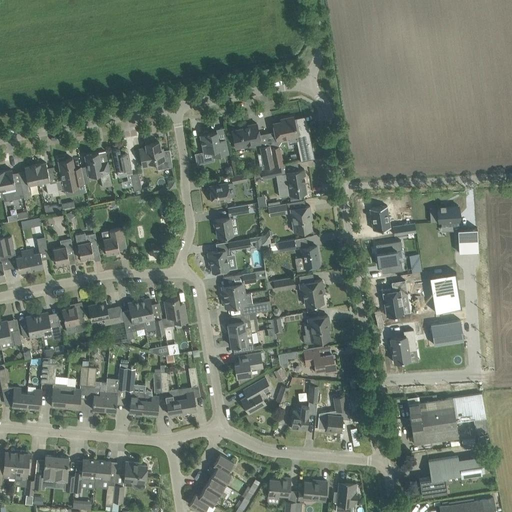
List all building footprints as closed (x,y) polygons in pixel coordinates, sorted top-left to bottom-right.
[(295,124),(293,116),(280,119),(281,121),(273,122),(277,140),(285,138),(286,143),(295,140),(299,160),(313,157),(306,125),(301,127),(300,122),(295,124)] [(247,145),(261,142),(257,123),(244,126),(244,127),(232,130),(234,140),(235,146),(247,143),(247,145)] [(219,140),(217,131),(200,134),(204,152),(211,150),(213,157),(228,153),(225,139),(219,140)] [(160,148),(159,141),(145,144),(146,147),(139,148),(141,158),(142,166),(157,164),(156,161),(165,160),(162,148),(160,148)] [(274,166),(280,165),(283,164),(279,146),(271,148),(274,166)] [(120,153),(119,148),(108,151),(111,151),(115,171),(117,170),(119,176),(127,175),(126,173),(132,172),(129,154),(128,152),(120,153)] [(100,162),(98,152),(85,155),(87,165),(89,175),(100,173),(102,187),(108,186),(112,185),(109,170),(107,161),(100,162)] [(72,157),(65,159),(65,156),(58,158),(64,189),(78,186),(77,183),(84,182),(83,176),(81,166),(74,168),(72,157)] [(50,182),(46,162),(40,163),(35,164),(39,182),(45,181),(47,193),(52,192),(52,196),(59,194),(56,181),(50,182)] [(24,197),(30,196),(28,184),(39,182),(35,164),(30,165),(24,166),(27,180),(21,181),(24,197)] [(263,178),(276,175),(282,174),(280,165),(274,166),(254,170),(254,177),(263,176),(263,178)] [(306,192),(304,182),(306,182),(304,168),(286,171),(286,173),(282,174),(276,175),(279,190),(288,188),(290,195),(301,193),(306,192)] [(15,182),(12,169),(4,171),(4,170),(0,170),(0,180),(2,190),(3,198),(4,201),(24,197),(21,181),(15,182)] [(245,172),(231,175),(233,183),(247,180),(246,177),(245,172)] [(131,174),(134,190),(142,188),(138,173),(131,174)] [(212,202),(230,199),(227,182),(209,186),(212,202)] [(301,193),(290,195),(291,201),(302,199),(301,193)] [(264,194),(256,196),(258,206),(266,205),(264,194)] [(448,194),(429,196),(430,207),(449,205),(448,194)] [(229,215),(249,211),(247,203),(228,207),(229,215)] [(269,216),(287,213),(286,203),(268,206),(269,216)] [(386,204),(363,207),(365,224),(388,222),(386,204)] [(294,231),(302,230),(312,228),(309,214),(311,213),(310,205),(290,208),(294,231)] [(26,210),(7,214),(8,220),(27,216),(26,210)] [(229,217),(225,218),(215,219),(216,227),(218,237),(228,235),(232,234),(230,218),(229,217)] [(106,253),(119,251),(117,240),(123,239),(121,227),(102,231),(105,246),(103,247),(104,252),(106,252),(106,253)] [(477,227),(457,228),(458,252),(478,251),(477,227)] [(85,235),(84,232),(76,234),(79,252),(78,252),(79,257),(80,257),(81,259),(94,256),(92,245),(97,244),(95,232),(85,235)] [(269,235),(261,236),(262,244),(271,242),(269,235)] [(7,254),(15,252),(12,236),(4,237),(7,254)] [(263,249),(262,244),(261,236),(228,242),(229,249),(251,246),(250,242),(255,241),(256,248),(262,247),(262,249),(263,249)] [(56,264),(69,261),(67,251),(73,249),(71,238),(60,240),(61,247),(53,248),(55,257),(53,257),(54,262),(56,262),(56,264)] [(271,242),(262,244),(263,249),(270,248),(270,250),(278,249),(278,251),(295,248),(293,238),(271,242)] [(402,241),(369,245),(370,248),(373,248),(374,260),(371,260),(372,263),(387,261),(388,267),(403,265),(402,259),(399,259),(397,248),(403,247),(402,241)] [(304,267),(310,266),(320,265),(316,245),(301,248),(304,267)] [(34,253),(33,248),(27,250),(31,269),(43,266),(40,252),(34,253)] [(229,269),(225,249),(207,252),(208,259),(210,259),(212,272),(229,269)] [(19,272),(31,269),(27,250),(21,251),(22,255),(16,257),(19,272)] [(243,282),(255,280),(255,279),(266,277),(265,270),(254,271),(242,273),(243,282)] [(455,271),(428,276),(434,312),(461,307),(455,271)] [(275,289),(295,286),(293,276),(267,280),(268,288),(275,287),(275,289)] [(324,302),(321,288),(323,287),(322,279),(299,283),(301,290),(303,290),(306,305),(314,304),(324,302)] [(389,290),(379,291),(383,316),(400,314),(397,296),(404,294),(401,280),(388,282),(389,290)] [(223,296),(243,293),(241,282),(222,285),(223,296)] [(252,303),(251,292),(243,293),(223,296),(225,307),(235,305),(239,305),(241,314),(249,313),(261,311),(260,301),(252,303)] [(155,319),(154,316),(150,297),(139,300),(143,319),(145,327),(146,330),(155,328),(156,335),(165,333),(164,326),(162,318),(155,319)] [(180,309),(178,297),(164,300),(167,317),(162,318),(164,326),(175,324),(174,323),(188,321),(186,308),(180,309)] [(131,312),(123,314),(124,320),(126,331),(136,329),(145,327),(143,319),(139,300),(128,302),(131,312)] [(110,322),(107,309),(106,301),(88,305),(91,319),(104,317),(105,324),(110,322)] [(78,316),(76,306),(62,308),(66,323),(74,322),(76,331),(87,329),(84,315),(78,316)] [(124,320),(123,314),(121,306),(107,309),(110,322),(124,320)] [(41,333),(52,331),(50,321),(48,311),(37,314),(41,333)] [(230,334),(251,331),(249,313),(241,314),(237,314),(238,321),(228,323),(230,334)] [(23,336),(30,335),(41,333),(37,314),(26,316),(28,326),(21,327),(23,336)] [(329,338),(327,323),(329,323),(328,315),(308,318),(309,324),(304,325),(306,334),(311,333),(312,341),(329,338)] [(274,332),(282,331),(280,316),(272,317),(274,332)] [(466,316),(434,321),(438,353),(470,350),(466,316)] [(50,321),(52,331),(53,339),(63,337),(59,319),(50,321)] [(9,330),(9,329),(7,320),(0,321),(0,339),(0,341),(13,339),(14,344),(21,342),(19,328),(9,330)] [(405,334),(386,338),(390,367),(408,366),(408,355),(428,353),(424,321),(404,325),(405,334)] [(245,351),(254,349),(251,331),(230,334),(231,346),(243,344),(245,351)] [(331,353),(330,345),(320,347),(303,349),(306,364),(314,363),(315,371),(325,370),(325,373),(337,371),(335,359),(334,359),(333,353),(331,353)] [(54,354),(52,347),(44,348),(45,351),(46,355),(54,354)] [(239,384),(252,377),(251,375),(250,369),(263,367),(260,351),(257,352),(238,355),(239,362),(234,363),(235,368),(232,369),(236,375),(237,377),(238,377),(239,384)] [(296,351),(288,352),(289,359),(298,357),(296,351)] [(45,356),(43,356),(43,362),(41,382),(48,382),(50,363),(50,356),(50,355),(45,356)] [(87,384),(89,366),(88,366),(88,361),(82,360),(80,384),(87,384)] [(55,383),(57,363),(50,363),(48,382),(55,383)] [(95,385),(96,367),(89,366),(87,384),(95,385)] [(192,387),(199,386),(195,366),(189,367),(192,387)] [(125,388),(128,367),(120,367),(118,387),(125,388)] [(133,389),(135,368),(128,367),(125,388),(133,389)] [(4,368),(0,368),(0,379),(3,394),(13,395),(12,405),(26,407),(27,393),(20,392),(21,387),(8,386),(4,368)] [(162,391),(169,391),(168,370),(161,371),(162,391)] [(155,391),(162,391),(161,371),(154,371),(155,391)] [(249,413),(264,404),(259,395),(271,387),(265,376),(252,383),(243,388),(247,395),(241,399),(249,413)] [(317,401),(318,387),(319,385),(319,380),(310,379),(309,384),(310,384),(309,400),(317,401)] [(27,393),(26,407),(40,408),(41,398),(42,389),(35,388),(36,386),(28,385),(27,393)] [(281,385),(278,394),(285,396),(288,387),(281,385)] [(65,406),(66,392),(60,392),(60,386),(53,386),(51,405),(65,406)] [(79,407),(81,388),(74,387),(74,393),(66,392),(65,406),(79,407)] [(104,410),(106,389),(100,388),(99,394),(93,394),(92,409),(104,410)] [(116,411),(117,401),(117,396),(111,395),(112,389),(106,389),(104,410),(116,411)] [(152,395),(152,392),(151,391),(150,390),(148,390),(147,391),(145,392),(143,413),(157,414),(159,395),(152,395)] [(143,413),(145,392),(137,391),(137,393),(131,393),(129,412),(143,413)] [(193,391),(179,393),(183,412),(196,410),(193,391)] [(458,436),(454,406),(482,402),(481,392),(408,403),(412,433),(423,432),(424,441),(434,440),(458,436)] [(169,414),(183,412),(179,393),(166,395),(169,414)] [(341,414),(341,409),(348,408),(346,395),(333,397),(335,410),(335,414),(328,413),(327,420),(326,420),(325,430),(333,431),(333,429),(340,430),(340,431),(342,415),(341,414)] [(308,418),(309,405),(301,405),(301,411),(293,410),(292,417),(291,427),(307,428),(308,418)] [(15,479),(17,449),(10,449),(10,451),(3,450),(3,457),(5,457),(3,474),(10,475),(9,478),(15,479)] [(30,460),(31,453),(24,452),(24,450),(17,449),(15,479),(20,479),(20,476),(27,477),(29,460),(30,460)] [(231,474),(228,472),(234,462),(220,453),(214,464),(231,474)] [(55,477),(57,455),(45,454),(44,470),(44,476),(55,477)] [(67,472),(68,467),(69,457),(57,455),(55,477),(67,478),(66,490),(74,491),(75,475),(67,474),(67,472)] [(458,459),(458,455),(438,458),(428,460),(431,477),(444,474),(460,472),(461,476),(481,473),(478,456),(458,459)] [(95,474),(97,459),(83,458),(82,471),(76,471),(75,475),(74,491),(80,491),(81,477),(87,478),(87,480),(94,481),(95,474)] [(112,510),(115,484),(114,484),(115,475),(109,474),(111,460),(97,459),(95,474),(102,474),(101,479),(108,479),(106,506),(107,506),(107,508),(112,509),(112,510)] [(145,483),(147,464),(138,463),(138,461),(125,460),(124,481),(145,483)] [(225,484),(226,482),(231,474),(214,464),(213,464),(217,466),(211,476),(225,484)] [(439,495),(438,490),(446,488),(444,474),(431,477),(419,478),(421,492),(423,492),(424,497),(439,495)] [(34,488),(35,475),(34,480),(27,479),(25,493),(33,494),(33,488),(34,488)] [(42,489),(44,476),(35,475),(34,488),(42,489)] [(224,497),(227,493),(222,490),(225,484),(211,476),(205,486),(224,497)] [(289,495),(291,477),(280,476),(280,479),(269,478),(267,501),(269,501),(269,502),(276,503),(276,501),(278,502),(279,494),(289,495)] [(255,489),(260,481),(254,478),(249,485),(255,489)] [(325,500),(327,480),(318,479),(318,482),(304,481),(303,488),(299,488),(297,500),(311,501),(311,498),(325,500)] [(333,500),(337,501),(336,510),(345,511),(346,504),(354,505),(355,500),(357,501),(357,494),(355,494),(356,483),(338,481),(337,491),(334,491),(333,500)] [(123,502),(125,485),(115,484),(112,510),(117,510),(118,502),(123,502)] [(255,489),(249,485),(248,484),(242,494),(244,496),(249,499),(255,489)] [(224,497),(205,486),(199,495),(196,493),(195,494),(213,504),(219,494),(224,497)] [(213,504),(195,494),(189,504),(202,511),(203,511),(209,503),(212,505),(213,504)] [(239,499),(236,504),(243,509),(249,499),(244,496),(241,501),(239,499)] [(496,511),(494,497),(484,499),(476,500),(439,506),(440,511),(496,511)] [(294,511),(295,502),(296,500),(286,499),(284,511),(294,511)] [(301,511),(302,502),(295,502),(294,511),(301,511)]
